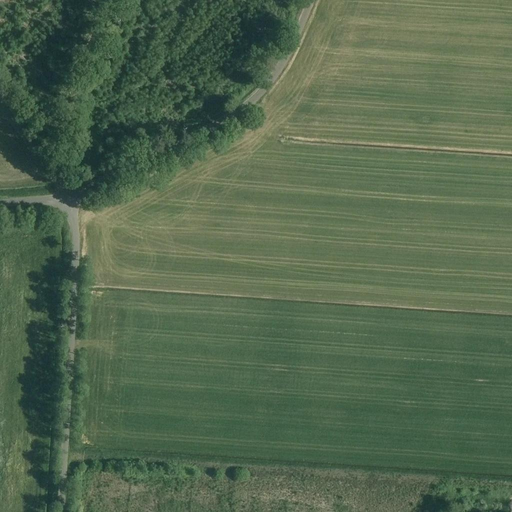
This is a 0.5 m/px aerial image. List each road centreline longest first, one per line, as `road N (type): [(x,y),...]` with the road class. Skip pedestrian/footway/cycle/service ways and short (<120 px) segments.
road 1 (unclassified): [(69,208),(85,190),(256,95),(278,71),(309,0)]
road 2 (unclassified): [(60,511),(75,234),(69,208)]
road 3 (track): [(69,208),(0,108)]
